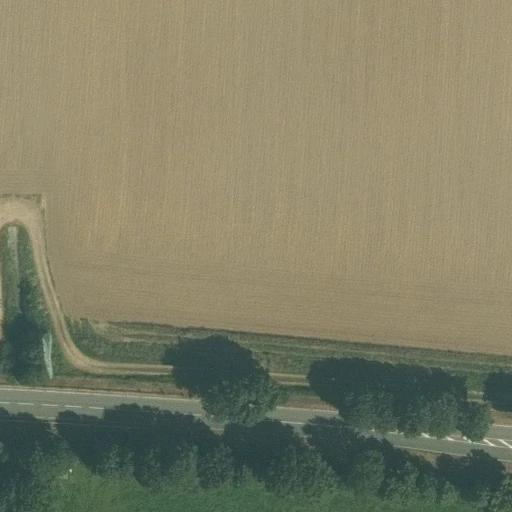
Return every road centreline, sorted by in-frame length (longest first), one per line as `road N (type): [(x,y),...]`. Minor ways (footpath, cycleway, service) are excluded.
road 1 (track): [(511,402),(87,362),(66,346),(30,220),(0,218)]
road 2 (secondary): [(348,425),(0,401)]
road 3 (track): [(22,511),(11,217)]
road 4 (secondary): [(348,425),(373,437),(511,456)]
road 5 (secondary): [(511,431),(373,418),(348,425)]
